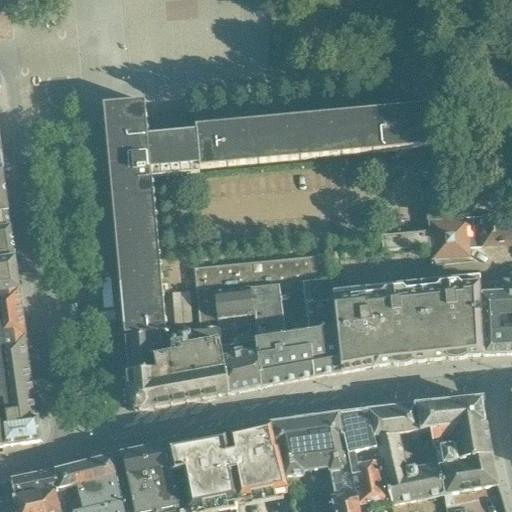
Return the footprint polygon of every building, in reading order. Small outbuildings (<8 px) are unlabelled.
[(130,104),(104,106),(125,339),(168,335),(167,332),(166,332),(151,172),(199,167),(199,170),(438,147),(439,147),(435,105),(432,106),(408,108),(395,109),(195,128),(196,133),(188,134),(158,136),(148,137),(145,104),(145,102),(130,104)] [(9,214),(3,171),(0,170),(0,213),(6,213),(6,214),(9,214)] [(430,185),(425,185),(426,205),(426,207),(427,222),(448,220),(447,216),(445,184),(443,184),(441,184),(432,185),(430,185)] [(11,231),(9,214),(6,214),(6,213),(0,213),(0,262),(15,260),(11,231)] [(448,223),(431,224),(433,260),(469,258),(469,249),(481,248),(511,246),(511,217),(503,218),(484,217),(483,218),(448,220),(448,223)] [(381,237),(383,250),(383,253),(431,248),(429,232),(381,237)] [(362,254),(383,253),(383,250),(345,254),(344,253),(341,253),(342,254),(327,256),(327,257),(194,270),(200,332),(219,331),(218,321),(217,321),(214,293),(251,290),(329,283),(327,258),(362,256),(362,254)] [(341,257),(327,258),(329,282),(343,281),(341,257)] [(0,297),(20,294),(15,260),(0,262),(0,297)] [(511,280),(479,282),(480,297),(481,297),(484,358),(510,356),(510,358),(511,357),(511,280)] [(480,297),(479,282),(433,287),(441,362),(484,358),(481,297),(480,297)] [(329,283),(251,290),(254,317),(261,390),(341,375),(332,297),(331,297),(329,283)] [(441,362),(433,287),(365,294),(369,331),(370,331),(373,369),(379,368),(402,366),(441,362)] [(221,331),(221,349),(230,396),(261,390),(254,317),(251,290),(214,293),(217,321),(218,321),(219,331),(221,331)] [(20,294),(0,297),(0,353),(28,350),(20,294)] [(188,294),(174,296),(177,326),(191,324),(188,294)] [(369,331),(365,294),(332,297),(341,375),(373,369),(370,331),(369,331)] [(221,331),(219,331),(200,332),(181,334),(182,344),(172,346),(172,356),(154,360),(155,373),(127,377),(130,407),(130,409),(131,410),(132,411),(132,412),(134,413),(136,413),(138,413),(230,396),(221,349),(221,331)] [(168,335),(125,339),(125,350),(125,353),(127,377),(155,373),(154,360),(172,356),(172,346),(171,334),(168,335)] [(38,420),(29,360),(28,350),(0,353),(0,402),(2,416),(0,416),(0,417),(1,426),(38,420)] [(497,488),(493,463),(481,402),(416,408),(419,434),(429,433),(437,468),(438,468),(444,498),(446,508),(454,507),(452,496),(497,488)] [(438,468),(437,468),(432,467),(416,471),(408,436),(419,434),(416,408),(367,414),(377,451),(379,463),(392,507),(444,498),(438,468)] [(340,417),(339,417),(358,508),(381,503),(383,511),(393,511),(392,507),(379,463),(377,451),(367,414),(340,417)] [(339,417),(271,427),(274,450),(278,450),(284,479),(285,479),(303,477),(303,478),(330,474),(335,499),(332,499),(334,511),(358,511),(358,508),(339,417)] [(38,420),(1,426),(3,449),(4,449),(32,444),(41,443),(38,420)] [(284,499),(283,495),(288,493),(285,479),(284,479),(278,450),(274,450),(271,427),(230,436),(165,448),(171,475),(181,473),(188,508),(189,508),(189,510),(204,508),(204,511),(219,511),(229,510),(228,505),(251,502),(252,506),(284,499)] [(189,511),(189,510),(189,508),(188,508),(181,473),(171,475),(165,448),(123,457),(134,511),(189,511)] [(83,511),(122,504),(112,459),(55,473),(59,492),(59,493),(65,491),(76,488),(82,511),(83,511)] [(59,492),(55,473),(12,483),(15,499),(55,492),(55,493),(59,492)] [(70,511),(65,491),(59,493),(59,492),(55,493),(55,492),(15,499),(17,511),(70,511)]
